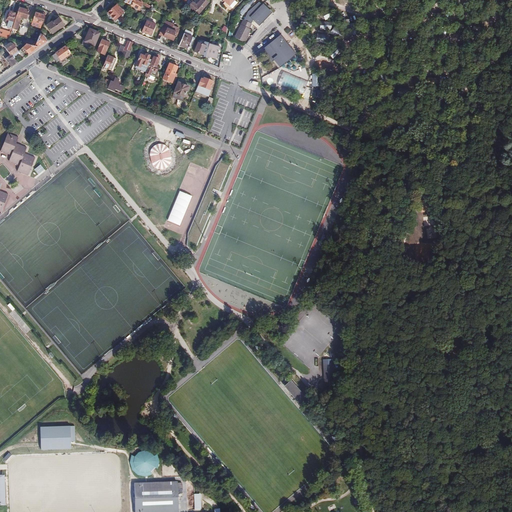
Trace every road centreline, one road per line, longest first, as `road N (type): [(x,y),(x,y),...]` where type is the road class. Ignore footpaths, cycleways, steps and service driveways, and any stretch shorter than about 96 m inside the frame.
road 1 (motorway): [(221,511),(293,406),(353,286),(443,0)]
road 2 (motorway): [(423,0),(298,362),(204,511)]
road 3 (track): [(376,511),(358,379),(361,288),(376,235),(402,149),(511,48)]
road 4 (track): [(393,177),(414,216),(405,240),(410,253),(431,269),(457,393),(490,455)]
road 5 (track): [(511,194),(297,107)]
road 6 (residential): [(297,107),(87,19)]
road 7 (track): [(168,376),(151,406),(244,511)]
